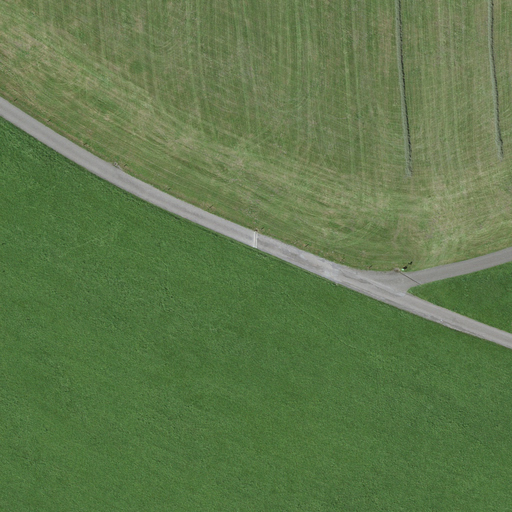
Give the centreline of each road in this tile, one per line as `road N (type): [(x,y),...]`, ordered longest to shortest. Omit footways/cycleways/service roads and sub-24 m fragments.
road 1 (unclassified): [(0,105),(176,207),(511,343)]
road 2 (track): [(385,293),(389,285),(511,254)]
